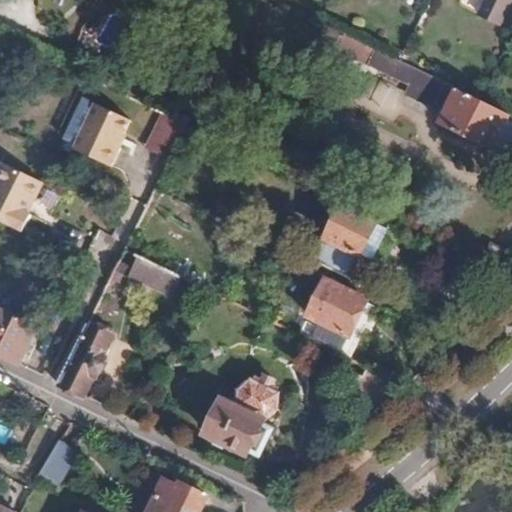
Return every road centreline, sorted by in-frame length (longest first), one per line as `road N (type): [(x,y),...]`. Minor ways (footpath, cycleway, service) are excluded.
road 1 (residential): [(0,369),(278,511)]
road 2 (residential): [(355,511),(511,372)]
